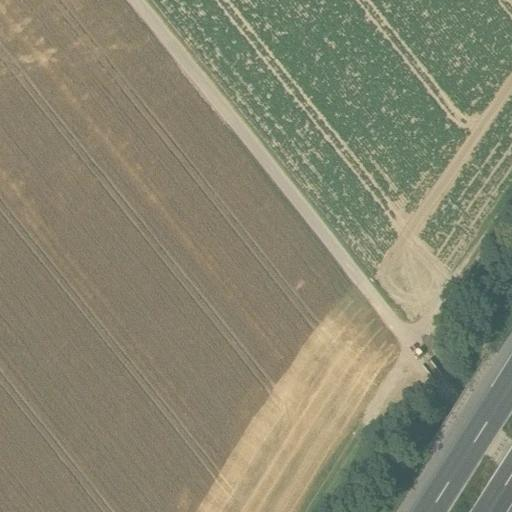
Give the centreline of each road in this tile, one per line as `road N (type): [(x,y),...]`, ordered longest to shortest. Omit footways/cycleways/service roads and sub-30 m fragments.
road 1 (track): [(132,0),(511,471)]
road 2 (track): [(315,511),(415,350)]
road 3 (track): [(410,343),(511,194)]
road 4 (motorway): [(511,377),(427,511)]
